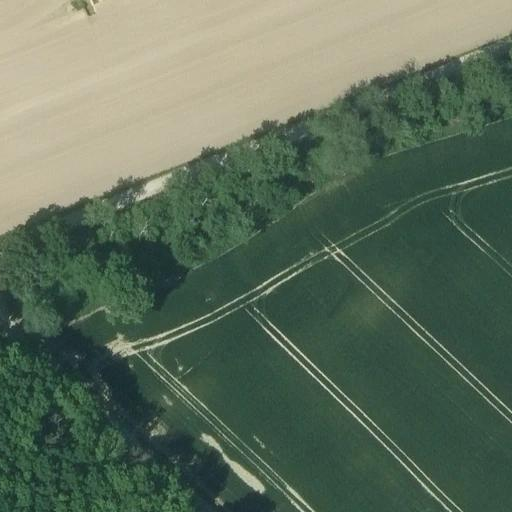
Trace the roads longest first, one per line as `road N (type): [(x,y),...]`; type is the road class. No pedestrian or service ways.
road 1 (track): [(511,50),(0,253)]
road 2 (track): [(0,307),(212,511)]
